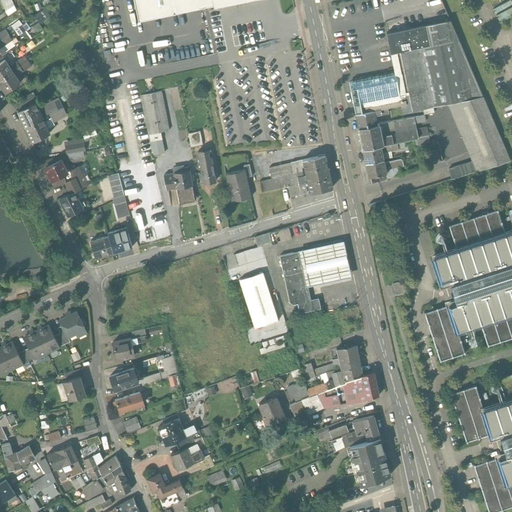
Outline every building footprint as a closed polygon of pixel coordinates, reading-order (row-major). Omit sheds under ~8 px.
[(12,0),(1,0),(6,10),(14,5),(12,0)] [(134,0),(138,21),(239,0),(134,0)] [(450,21),(386,34),(394,74),(349,83),(355,113),(379,108),(387,107),(401,104),(403,113),(448,104),(461,134),(464,132),(476,160),(449,169),(452,179),(510,160),(450,21)] [(0,40),(10,34),(6,30),(0,33),(0,40)] [(10,34),(0,40),(0,57),(3,55),(0,50),(0,47),(13,39),(10,34)] [(6,59),(0,63),(0,79),(21,66),(29,60),(25,55),(10,66),(6,59)] [(29,60),(21,66),(24,71),(32,65),(29,60)] [(21,66),(0,79),(0,83),(6,93),(21,82),(17,76),(24,71),(21,66)] [(161,91),(141,95),(149,134),(160,132),(168,130),(161,91)] [(32,96),(22,101),(24,107),(35,102),(32,96)] [(24,107),(18,110),(26,126),(43,118),(40,111),(35,102),(24,107)] [(59,102),(40,111),(43,118),(59,109),(57,105),(60,104),(59,102)] [(379,108),(355,113),(358,128),(376,124),(374,115),(380,114),(379,108)] [(59,109),(43,118),(44,120),(46,118),(48,122),(64,114),(63,111),(61,112),(59,109)] [(424,115),(414,117),(415,123),(425,121),(424,115)] [(43,118),(26,126),(33,141),(50,133),(44,120),(43,118)] [(394,121),(379,124),(380,130),(395,128),(394,121)] [(376,124),(358,128),(362,149),(383,144),(382,139),(380,130),(379,124),(376,124)] [(95,125),(82,130),(86,141),(91,140),(90,137),(98,134),(95,125)] [(427,127),(386,135),(385,137),(385,139),(382,139),(383,144),(397,142),(404,140),(418,138),(428,136),(427,127)] [(199,131),(187,133),(190,147),(202,144),(199,131)] [(160,132),(149,134),(151,141),(162,139),(160,132)] [(162,139),(151,141),(153,154),(164,152),(162,139)] [(404,140),(397,142),(398,149),(405,148),(404,140)] [(84,141),(65,144),(67,153),(85,150),(84,141)] [(383,144),(362,149),(365,163),(383,159),(383,158),(393,156),(392,150),(398,149),(397,142),(383,144)] [(0,151),(0,156),(3,162),(9,159),(12,157),(13,157),(8,147),(0,151)] [(440,160),(440,149),(429,149),(430,161),(440,160)] [(211,157),(205,158),(204,151),(198,152),(204,183),(215,181),(211,157)] [(23,163),(18,154),(14,157),(18,166),(23,163)] [(306,174),(328,169),(325,154),(303,159),(304,167),(306,174)] [(51,180),(75,168),(74,165),(67,165),(65,166),(61,159),(45,167),(51,180)] [(303,159),(292,161),(292,162),(294,174),(272,179),(260,181),(262,192),(289,186),(291,196),(310,192),(306,176),(304,176),(302,167),(304,167),(303,159)] [(383,159),(365,163),(368,177),(370,177),(386,173),(385,170),(403,166),(402,159),(384,162),(383,159)] [(292,162),(269,167),(272,179),(294,174),(292,162)] [(249,164),(243,166),(244,170),(246,178),(252,176),(249,164)] [(183,165),(173,167),(174,173),(164,174),(167,189),(176,187),(180,204),(195,201),(191,180),(194,180),(193,174),(190,174),(189,167),(184,168),(183,165)] [(77,167),(75,168),(51,180),(53,186),(64,180),(67,186),(67,187),(83,179),(77,167)] [(332,187),(328,169),(306,174),(306,176),(310,192),(332,187)] [(244,170),(225,174),(231,202),(250,198),(246,178),(244,170)] [(119,173),(108,175),(114,198),(124,195),(119,173)] [(387,178),(386,173),(370,177),(372,183),(387,178)] [(83,179),(67,187),(67,186),(65,187),(68,194),(74,191),(86,185),(83,179)] [(68,194),(60,198),(68,214),(82,207),(74,191),(68,194)] [(127,202),(115,205),(118,217),(130,214),(127,202)] [(511,229),(505,232),(497,208),(448,224),(456,248),(432,255),(440,281),(450,278),(454,292),(457,300),(424,310),(439,360),(465,352),(457,328),(479,321),(487,344),(511,336),(511,229)] [(287,227),(277,231),(280,241),(291,238),(287,227)] [(127,228),(108,233),(109,236),(113,251),(118,249),(118,251),(132,247),(127,228)] [(268,232),(254,237),(257,246),(271,241),(268,232)] [(109,236),(91,241),(96,257),(110,253),(109,252),(113,251),(109,236)] [(342,244),(302,252),(309,284),(349,275),(342,244)] [(235,255),(238,266),(265,259),(261,248),(235,255)] [(299,251),(279,255),(289,302),(293,304),(297,303),(299,312),(320,308),(317,298),(310,300),(307,285),(309,284),(302,252),(299,251)] [(263,271),(238,279),(253,328),(278,320),(263,271)] [(76,312),(60,320),(62,326),(68,337),(84,330),(83,327),(85,324),(84,321),(80,320),(76,312)] [(49,325),(36,331),(47,353),(59,347),(54,336),(49,325)] [(68,337),(62,326),(57,328),(60,334),(65,344),(70,342),(68,337)] [(144,329),(132,332),(133,339),(145,337),(144,329)] [(47,353),(36,331),(24,337),(29,348),(34,359),(47,353)] [(65,344),(60,334),(54,336),(59,347),(65,344)] [(130,339),(112,343),(115,360),(134,356),(130,339)] [(18,353),(13,342),(0,348),(11,370),(23,364),(18,353)] [(355,345),(336,349),(338,359),(335,360),(336,366),(340,365),(340,368),(341,371),(360,367),(355,345)] [(0,348),(0,375),(11,370),(0,348)] [(34,359),(29,348),(23,351),(29,362),(34,359)] [(29,362),(23,351),(18,353),(23,364),(25,368),(30,365),(29,362)] [(164,372),(176,369),(172,356),(161,359),(164,372)] [(311,364),(304,365),(306,375),(304,375),(304,377),(307,377),(307,379),(314,378),(311,364)] [(340,368),(337,369),(337,372),(332,374),(334,381),(335,386),(344,383),(344,381),(359,375),(360,376),(361,375),(360,367),(341,371),(340,368)] [(81,369),(64,375),(66,381),(79,377),(79,378),(83,376),(81,369)] [(132,369),(110,377),(115,391),(137,383),(132,369)] [(299,370),(290,373),(292,377),(295,376),(297,380),(298,380),(300,383),(303,381),(299,370)] [(359,375),(344,381),(344,383),(335,386),(325,390),(328,395),(329,395),(334,405),(335,406),(379,396),(374,372),(362,375),(361,375),(360,376),(359,375)] [(511,372),(511,373),(509,374),(510,374),(499,377),(498,377),(498,379),(502,389),(501,389),(502,391),(505,398),(504,398),(506,402),(495,405),(493,405),(494,406),(483,409),(483,408),(480,398),(479,396),(479,397),(476,386),(475,385),(474,385),(464,389),(463,388),(462,389),(452,392),(450,393),(451,395),(454,405),(454,406),(455,406),(458,416),(458,417),(458,418),(459,418),(462,428),(462,430),(466,440),(465,440),(466,442),(468,442),(467,440),(477,437),(478,438),(479,438),(479,437),(489,433),(490,435),(491,434),(491,433),(498,431),(498,432),(499,432),(503,443),(506,453),(505,454),(506,455),(499,457),(498,456),(497,456),(497,458),(487,461),(487,460),(485,460),(485,461),(475,464),(473,464),(474,466),(478,476),(477,476),(477,478),(478,478),(481,488),(481,490),(482,490),(485,500),(485,502),(489,511),(488,511),(492,511),(501,509),(501,510),(502,509),(511,505),(511,372)] [(66,381),(63,382),(69,400),(85,395),(79,378),(79,377),(66,381)] [(300,383),(287,388),(289,394),(293,393),(296,402),(308,397),(308,396),(306,391),(303,381),(300,383)] [(334,381),(306,391),(308,396),(316,394),(325,390),(335,386),(334,381)] [(213,387),(206,389),(208,396),(216,394),(213,387)] [(248,387),(241,389),(244,399),(252,396),(248,387)] [(325,390),(316,394),(323,409),(334,405),(329,395),(328,395),(325,390)] [(139,393),(117,400),(120,413),(136,408),(136,409),(143,407),(139,393)] [(308,396),(308,397),(296,402),(289,405),(291,411),(302,407),(306,416),(323,409),(316,394),(308,396)] [(275,397),(259,405),(264,417),(256,421),(259,429),(284,418),(275,397)] [(0,440),(7,443),(1,428),(3,427),(3,428),(9,425),(5,415),(0,417),(0,440)] [(373,415),(353,421),(356,432),(352,434),(353,436),(348,438),(350,446),(379,437),(373,415)] [(141,417),(121,425),(124,433),(144,424),(141,417)] [(94,418),(83,421),(86,432),(97,429),(94,418)] [(179,418),(158,428),(166,445),(176,441),(186,436),(181,426),(183,425),(179,418)] [(346,424),(329,431),(332,438),(349,431),(346,424)] [(186,436),(176,441),(180,450),(195,444),(193,440),(202,438),(199,430),(186,436)] [(59,433),(48,436),(50,443),(61,439),(59,433)] [(98,436),(86,440),(88,446),(95,443),(96,446),(101,444),(98,436)] [(350,446),(349,447),(351,454),(354,460),(350,462),(352,468),(355,467),(361,486),(391,475),(386,458),(387,457),(385,451),(384,452),(382,444),(379,437),(350,446)] [(202,438),(193,440),(195,444),(197,451),(201,449),(206,447),(202,438)] [(88,446),(80,451),(84,460),(88,469),(97,464),(103,460),(96,446),(95,443),(88,446)] [(180,450),(170,455),(177,471),(198,461),(204,458),(201,449),(197,451),(195,444),(180,450)] [(17,454),(12,456),(9,445),(1,447),(2,451),(5,458),(8,457),(13,472),(22,469),(17,455),(17,454)] [(71,446),(47,456),(54,471),(56,470),(62,482),(68,479),(66,474),(73,471),(80,468),(71,446)] [(28,448),(17,455),(22,469),(22,470),(24,470),(26,469),(27,467),(25,465),(35,459),(28,448)] [(99,468),(98,468),(102,476),(120,464),(116,456),(99,468)] [(204,458),(198,461),(202,470),(214,466),(209,456),(204,458)] [(48,465),(45,460),(37,464),(43,470),(46,476),(51,473),(48,465)] [(97,464),(88,469),(94,481),(97,479),(102,476),(98,468),(99,468),(97,464)] [(120,465),(111,470),(115,481),(120,494),(130,490),(120,465)] [(80,468),(73,471),(75,476),(83,473),(80,468)] [(102,476),(97,479),(102,487),(105,485),(106,487),(115,481),(111,470),(102,476)] [(210,484),(226,480),(223,471),(208,475),(210,484)] [(51,473),(46,476),(51,486),(56,482),(51,473)] [(180,479),(165,486),(159,473),(147,478),(153,492),(156,491),(160,498),(158,499),(163,509),(180,501),(179,500),(175,491),(183,488),(180,479)] [(97,479),(83,489),(88,497),(102,487),(97,479)] [(72,482),(71,483),(76,490),(80,487),(76,480),(75,480),(72,482)] [(6,482),(0,486),(0,504),(15,496),(6,482)] [(336,495),(338,503),(366,495),(363,487),(336,495)] [(183,488),(175,491),(179,500),(187,496),(183,488)] [(102,496),(88,503),(75,510),(75,511),(84,511),(101,504),(105,502),(102,496)] [(132,498),(116,508),(118,511),(138,511),(133,498),(132,498)] [(105,502),(101,504),(103,509),(111,505),(108,500),(105,502)]
